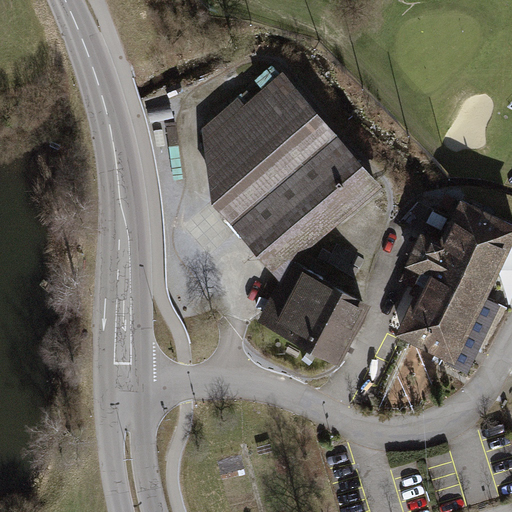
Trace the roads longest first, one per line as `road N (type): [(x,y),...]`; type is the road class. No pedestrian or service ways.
road 1 (residential): [(511,343),(452,418),(403,432),(369,430),(252,387),(124,387)]
road 2 (tertiary): [(65,0),(111,133),(124,387)]
road 3 (tertiary): [(157,511),(124,387)]
road 4 (tertiary): [(124,387),(114,444),(124,511)]
